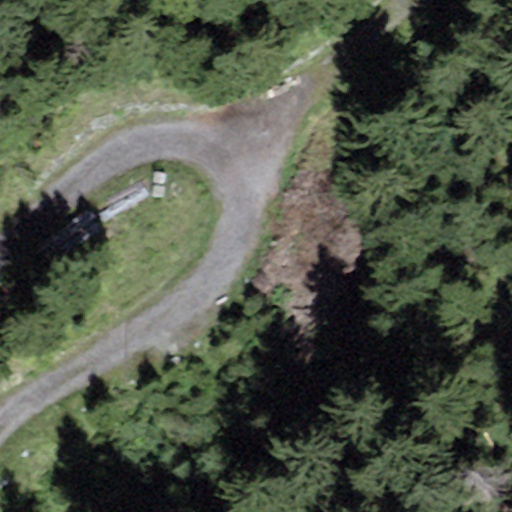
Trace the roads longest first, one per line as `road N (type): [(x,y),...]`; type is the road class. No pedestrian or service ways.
road 1 (track): [(0,244),(105,146),(168,132),(224,161),(236,245),(181,315),(38,406),(0,446)]
road 2 (track): [(224,161),(401,0)]
